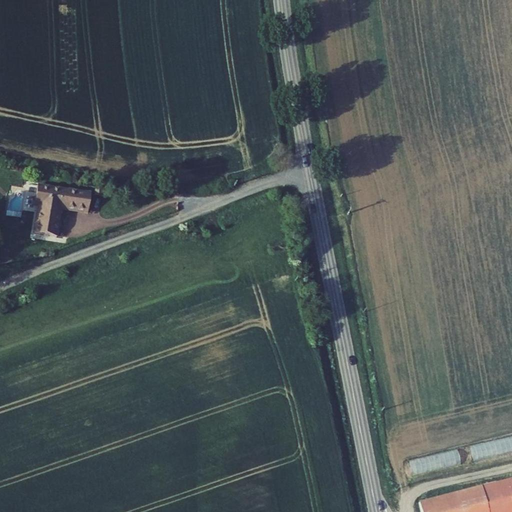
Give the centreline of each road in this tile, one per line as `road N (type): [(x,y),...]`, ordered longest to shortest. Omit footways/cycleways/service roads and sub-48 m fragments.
road 1 (tertiary): [(281,0),(376,511)]
road 2 (track): [(22,275),(264,183),(310,175)]
